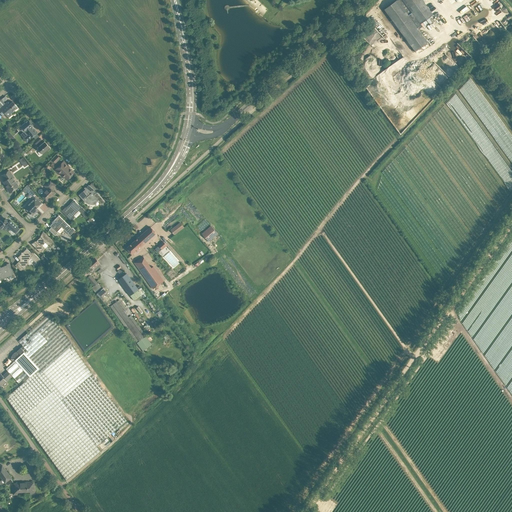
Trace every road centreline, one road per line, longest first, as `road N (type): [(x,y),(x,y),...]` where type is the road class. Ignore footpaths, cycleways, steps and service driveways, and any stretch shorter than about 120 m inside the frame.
road 1 (track): [(511,224),(305,511)]
road 2 (secondary): [(36,292),(151,194),(188,135)]
road 3 (residential): [(127,12),(140,71),(138,116),(115,162),(83,175)]
road 4 (tertiary): [(219,129),(359,0)]
road 5 (unknown): [(385,0),(382,19),(413,58),(456,35),(457,22),(441,0)]
road 6 (secondary): [(189,125),(190,77),(175,0)]
road 7 (residential): [(127,12),(88,20),(25,70)]
